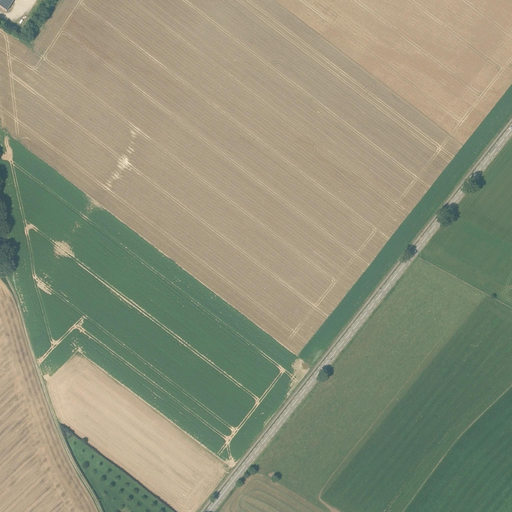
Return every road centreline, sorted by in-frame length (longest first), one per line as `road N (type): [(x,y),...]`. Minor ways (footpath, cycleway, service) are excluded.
road 1 (secondary): [(208,511),(511,128)]
road 2 (track): [(100,511),(67,453),(0,266)]
